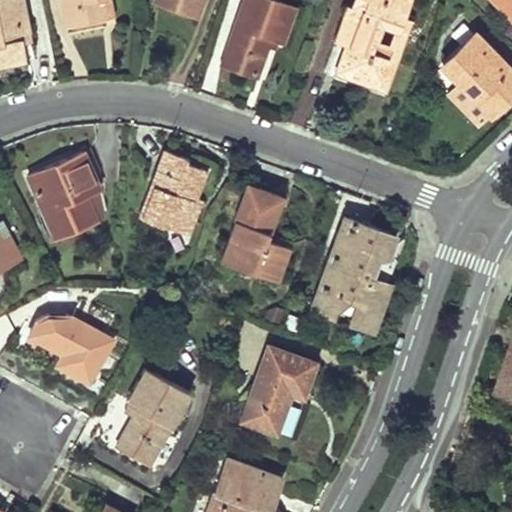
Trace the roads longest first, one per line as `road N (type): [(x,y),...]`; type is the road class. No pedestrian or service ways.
road 1 (residential): [(0,123),(29,107),(105,98),(179,108),(465,209)]
road 2 (residential): [(465,209),(384,444),(346,511)]
road 3 (residential): [(391,511),(419,460),(504,224)]
